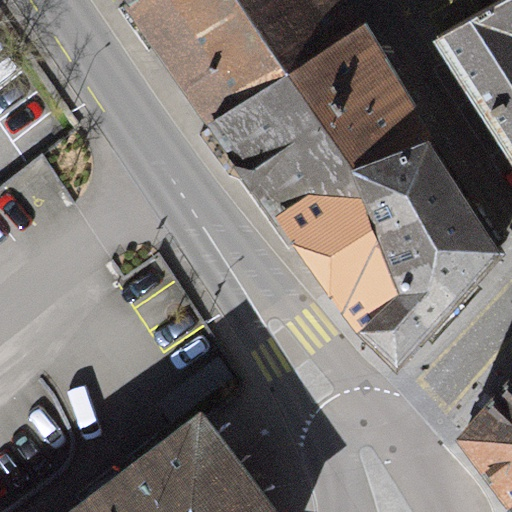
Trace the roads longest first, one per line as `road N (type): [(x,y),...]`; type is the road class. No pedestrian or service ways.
road 1 (secondary): [(52,0),(353,438)]
road 2 (residential): [(382,0),(511,209)]
road 3 (residential): [(381,443),(511,306)]
